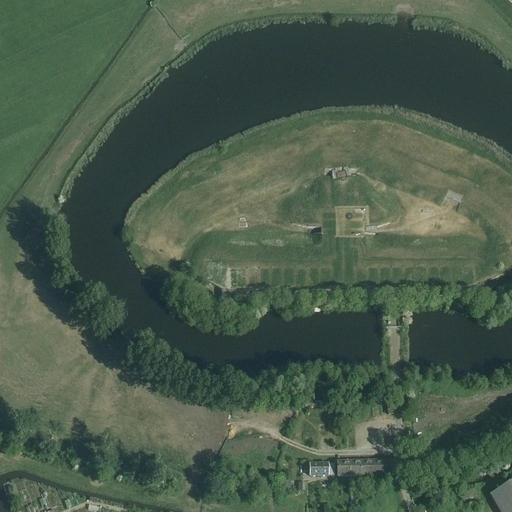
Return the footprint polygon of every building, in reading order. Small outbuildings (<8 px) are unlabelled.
[(364,233),(364,227),(379,227),(391,224),(391,222),(364,222),(364,215),(364,214),(364,213),(363,213),(363,212),(362,212),(361,212),(354,212),(354,206),(354,205),(354,204),(353,204),(353,203),(351,203),(349,203),(349,180),(354,180),(354,177),(363,177),(363,174),(363,169),(356,169),(355,168),(354,167),(353,165),(352,164),(350,164),(344,164),(338,164),(336,164),(335,165),(334,166),(333,168),(332,169),(325,169),(325,174),(325,177),(334,177),(334,180),(339,180),(339,211),(323,211),(321,211),(320,212),(320,219),(320,221),(319,222),(317,222),(294,222),(294,224),(306,227),(321,227),(321,230),(321,233),(310,233),(310,235),(321,237),(322,236),(336,236),(336,258),(331,258),(329,259),(328,260),(328,261),(328,263),(328,265),(209,266),(207,266),(206,268),(206,273),(205,274),(204,275),(203,276),(199,274),(182,269),(182,270),(198,278),(218,289),(219,304),(220,305),(220,306),(221,306),(232,306),(233,306),(234,305),(235,305),(236,302),(238,300),(244,290),(345,289),(468,287),(473,296),(474,296),(475,296),(480,296),(481,296),(482,295),(486,281),(507,273),(506,272),(492,274),(482,278),(481,272),(480,268),(478,266),(477,265),(474,264),(361,265),(361,249),(360,247),(358,246),(356,246),(352,246),(352,235),(364,235),(366,237),(378,234),(378,233),(367,233),(364,233)] [(446,197),(445,199),(451,202),(452,203),(454,203),(459,206),(461,203),(461,202),(463,198),(464,197),(450,190),(449,192),(447,196),(446,197)] [(311,402),(303,402),(303,410),(309,410),(308,410),(311,410),(311,409),(336,408),(351,407),(357,407),(357,408),(367,408),(367,403),(367,402),(359,401),(359,402),(357,402),(357,403),(351,403),(351,404),(349,404),(349,403),(340,403),(337,404),(337,403),(329,403),(329,404),(322,403),(311,404),(311,402)] [(399,462),(338,463),(338,478),(399,477),(399,462)] [(329,464),(310,465),(310,478),(329,477),(329,476),(335,476),(335,466),(329,466),(329,464)] [(511,511),(511,482),(490,496),(494,503),(499,511),(511,511)] [(461,502),(477,497),(474,489),(459,494),(461,502)] [(456,511),(449,495),(447,496),(447,497),(437,499),(442,511),(456,511)]
